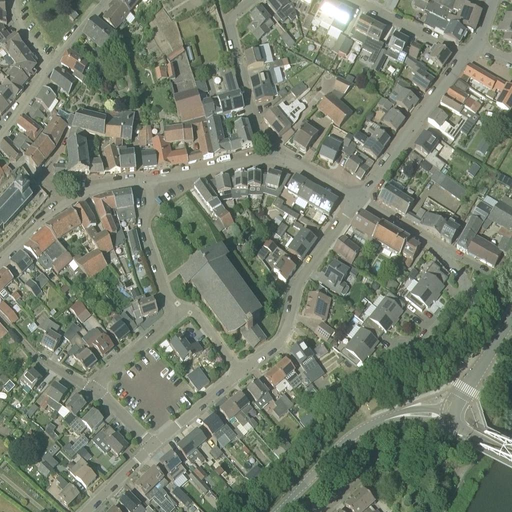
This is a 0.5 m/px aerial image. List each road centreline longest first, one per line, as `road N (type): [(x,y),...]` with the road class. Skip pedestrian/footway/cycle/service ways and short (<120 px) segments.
road 1 (unclassified): [(404,347),(463,283),(431,241),(358,199)]
road 2 (track): [(372,424),(368,407),(417,378),(470,310),(474,295),(463,283)]
road 3 (residential): [(152,445),(94,389),(176,315)]
road 4 (unclassified): [(358,199),(468,53)]
road 5 (unclassified): [(253,0),(228,30),(252,120),(281,159)]
road 6 (unclassified): [(276,345),(295,288),(358,199)]
road 7 (unclassified): [(176,315),(144,230),(149,181)]
road 8 (unclassified): [(149,181),(281,159)]
road 9 (residential): [(276,511),(372,424)]
road 10 (residential): [(468,53),(358,0)]
road 11 (track): [(356,477),(371,462),(407,453),(466,472)]
